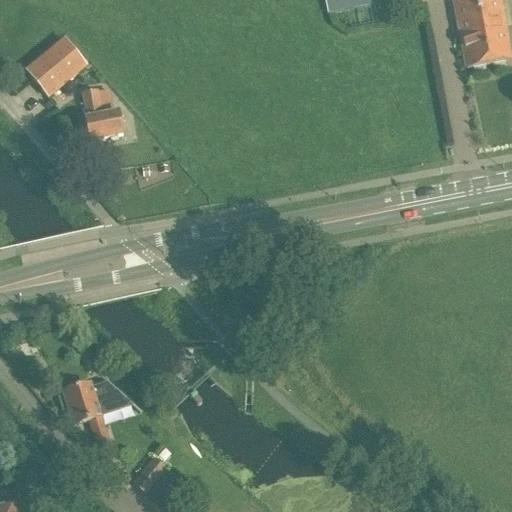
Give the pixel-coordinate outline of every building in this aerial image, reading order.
[(324,0),(328,15),(383,4),(381,0),(324,0)] [(511,59),(500,0),(451,0),(465,68),(511,59)] [(47,100),(85,69),(63,41),(25,72),(47,100)] [(97,93),(81,96),(90,143),(123,137),(118,115),(101,119),(97,93)] [(64,399),(60,400),(63,411),(67,410),(73,427),(88,422),(96,448),(109,444),(100,416),(130,407),(139,415),(140,414),(107,384),(91,389),(90,386),(76,391),(75,387),(65,390),(66,394),(63,395),(64,399)] [(154,460),(133,485),(147,496),(167,471),(154,460)] [(185,488),(176,481),(166,494),(175,501),(185,488)]
